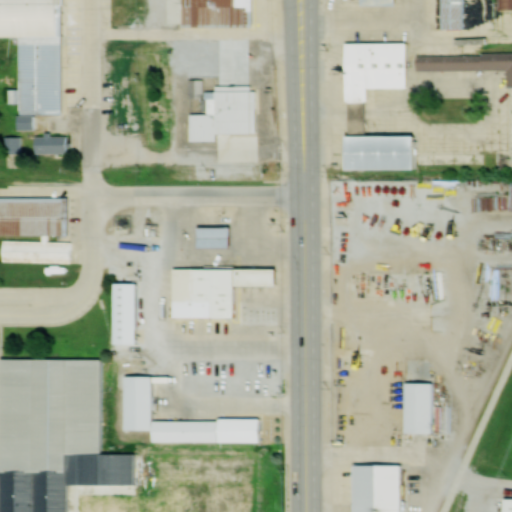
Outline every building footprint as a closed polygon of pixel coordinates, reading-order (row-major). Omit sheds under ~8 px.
[(0,0),(60,0),(60,35),(0,34),(0,0)] [(185,0),(185,26),(257,26),(256,0),(185,0)] [(469,28),(468,0),(447,0),(447,28),(469,28)] [(511,10),(511,0),(501,0),(501,10),(511,10)] [(350,40),(411,39),(411,84),(350,84),(350,40)] [(511,53),(420,54),(420,70),(510,69),(510,87),(511,87),(511,53)] [(195,140),(221,140),(221,133),(256,133),(256,85),(219,86),(219,90),(206,90),(206,79),(192,80),(193,97),(206,97),(206,113),(195,113),(195,140)] [(351,166),(351,135),(419,135),(419,166),(351,166)] [(0,195),(69,195),(69,230),(1,231),(0,195)] [(202,225),(235,225),(235,247),(202,247),(202,225)] [(8,237),(75,238),(75,257),(7,256),(8,237)] [(178,266),(238,265),(238,314),(178,314),(178,266)] [(117,340),(118,281),(140,282),(139,341),(117,340)] [(0,511),(256,511),(254,450),(109,456),(105,356),(4,360),(8,467),(0,466),(0,511)] [(127,426),(128,374),(155,374),(154,427),(127,426)] [(410,429),(409,379),(437,379),(438,429),(410,429)] [(159,419),(220,419),(220,438),(159,438),(159,419)] [(357,511),(357,463),(406,462),(406,511),(357,511)]
